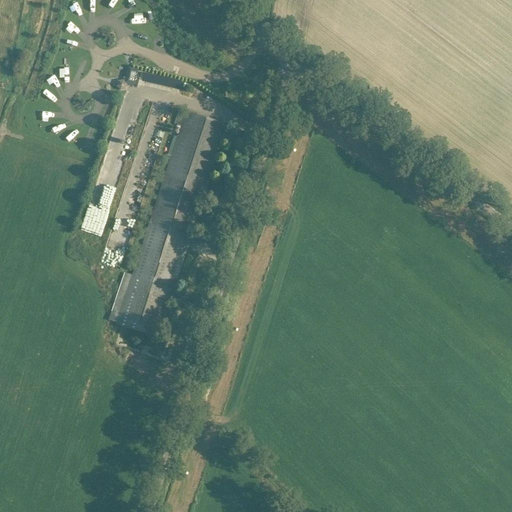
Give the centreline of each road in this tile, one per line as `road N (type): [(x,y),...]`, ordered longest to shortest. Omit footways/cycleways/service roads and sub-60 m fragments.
road 1 (unclassified): [(154,511),(297,63)]
road 2 (unclassified): [(511,227),(297,63)]
road 3 (track): [(191,394),(301,511)]
